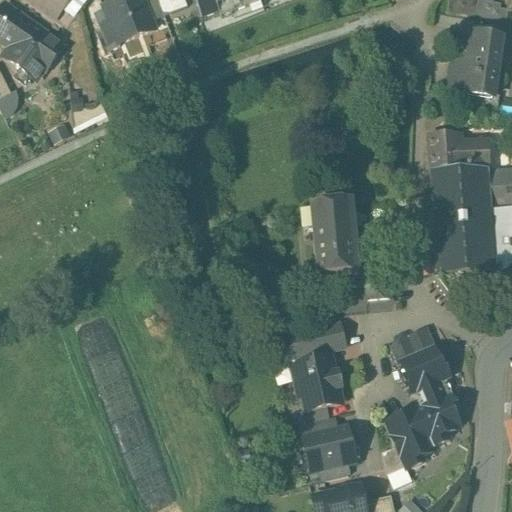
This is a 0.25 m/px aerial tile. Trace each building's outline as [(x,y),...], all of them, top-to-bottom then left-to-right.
[(62,12),(45,0),(21,0),(53,24),(62,12)] [(70,0),(45,0),(62,12),(70,0)] [(128,0),(103,10),(109,25),(100,28),(107,46),(115,43),(117,47),(155,33),(151,24),(142,0),(128,0)] [(155,0),(142,0),(151,24),(163,19),(155,0)] [(193,0),(202,24),(266,0),(193,0)] [(450,0),(448,15),(468,18),(470,0),(450,0)] [(470,0),(468,18),(475,19),(478,0),(470,0)] [(511,0),(500,0),(500,5),(509,6),(508,14),(511,14),(511,0)] [(45,37),(4,7),(0,13),(0,43),(9,50),(27,62),(45,37)] [(507,40),(476,36),(472,62),(451,59),(446,92),(492,99),(498,53),(505,54),(507,40)] [(45,37),(27,62),(9,50),(2,60),(36,84),(42,74),(44,75),(62,50),(45,37)] [(0,75),(0,101),(10,96),(0,75)] [(461,136),(428,139),(430,173),(464,171),(462,145),(461,136)] [(487,144),(462,145),(464,171),(488,169),(487,144)] [(511,171),(489,173),(491,209),(511,207),(511,171)] [(351,204),(310,208),(317,280),(358,276),(351,204)] [(387,273),(363,276),(365,303),(390,301),(387,273)] [(338,329),(291,340),(295,355),(325,348),(327,355),(343,352),(338,329)] [(396,352),(396,348),(428,348),(427,335),(392,336),(392,353),(396,352)] [(325,348),(295,355),(298,369),(328,362),(327,355),(325,348)] [(422,413),(404,420),(404,419),(386,427),(393,443),(393,445),(393,448),(394,451),(381,457),(386,479),(405,471),(406,472),(409,471),(412,471),(414,470),(417,469),(419,467),(420,466),(423,464),(421,460),(434,455),(432,450),(449,442),(446,437),(458,432),(453,419),(458,418),(443,383),(448,381),(440,364),(438,365),(432,353),(401,366),(407,378),(405,379),(412,396),(414,396),(422,413)] [(298,369),(295,370),(298,384),(294,385),(298,402),(302,402),(305,415),(341,407),(337,392),(339,391),(336,377),(334,377),(330,362),(298,369)] [(332,421),(301,429),(304,442),(336,435),(332,421)] [(304,442),(302,443),(310,475),(321,472),(345,467),(354,465),(346,433),(336,435),(304,442)] [(345,467),(321,472),(324,485),(348,480),(345,467)] [(359,490),(312,501),(314,511),(373,511),(371,504),(363,506),(359,490)] [(393,511),(390,499),(371,504),(373,511),(393,511)] [(419,511),(410,501),(397,511),(419,511)]
